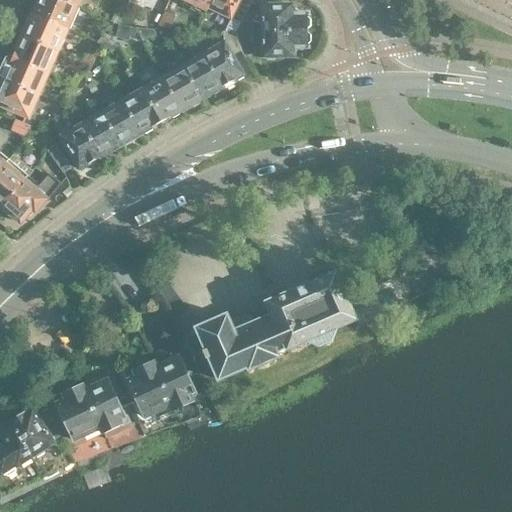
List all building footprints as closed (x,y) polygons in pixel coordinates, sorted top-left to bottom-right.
[(61,0),(38,0),(32,13),(70,30),(79,8),(61,0)] [(61,0),(79,8),(82,0),(61,0)] [(167,4),(160,0),(159,0),(155,8),(163,13),(167,4)] [(179,0),(206,13),(207,9),(211,0),(179,0)] [(211,0),(207,9),(231,21),(240,25),(242,19),(250,0),(211,0)] [(261,5),(262,23),(262,32),(307,31),(307,29),(310,26),(309,21),(307,18),(307,14),(304,14),(300,12),(296,14),(291,14),(291,5),(275,6),(272,3),(266,3),(263,5),(261,5)] [(32,13),(23,35),(60,52),(70,30),(32,13)] [(123,17),(114,13),(109,22),(119,26),(123,17)] [(175,17),(165,13),(159,27),(168,31),(175,17)] [(240,25),(236,33),(251,33),(251,23),(242,19),(240,25)] [(131,29),(119,26),(116,38),(128,41),(131,29)] [(142,43),(155,35),(152,30),(134,28),(142,43)] [(307,31),(262,32),(262,57),(264,57),(267,60),(273,60),(276,57),(292,57),(292,48),(297,48),(300,50),(303,48),(307,47),(307,44),(310,42),(310,35),(307,33),(307,31)] [(224,41),(201,53),(221,88),(223,86),(226,87),(232,84),(233,80),(241,76),(231,57),(233,55),(240,51),(236,33),(223,32),(224,41)] [(251,33),(236,33),(240,51),(244,58),(254,53),(254,33),(251,33)] [(98,42),(102,46),(109,37),(105,34),(98,42)] [(23,35),(13,57),(50,74),(60,52),(23,35)] [(111,37),(105,45),(109,52),(117,47),(111,37)] [(83,62),(89,66),(95,56),(89,52),(83,62)] [(201,53),(181,65),(200,99),(210,94),(213,95),(219,92),(220,88),(221,88),(201,53)] [(13,57),(3,80),(40,96),(50,74),(13,57)] [(181,65),(161,77),(180,111),(190,105),(193,107),(198,103),(199,100),(200,99),(181,65)] [(82,77),(75,73),(70,81),(77,86),(82,77)] [(161,77),(140,89),(160,123),(170,117),(173,118),(178,115),(179,111),(180,111),(161,77)] [(40,96),(3,80),(0,87),(0,105),(31,118),(40,96)] [(77,86),(70,81),(60,95),(67,100),(77,86)] [(87,89),(92,97),(97,94),(92,86),(87,89)] [(140,89),(120,100),(121,102),(140,134),(142,133),(145,134),(151,131),(151,128),(160,123),(140,89)] [(120,100),(100,112),(119,146),(122,144),(125,146),(131,142),(132,139),(140,134),(121,102),(120,100)] [(100,112),(80,123),(100,157),(102,156),(105,157),(111,154),(112,150),(119,146),(100,112)] [(26,138),(30,128),(17,123),(13,133),(26,138)] [(61,136),(63,140),(79,169),(88,164),(91,165),(98,161),(98,158),(100,157),(80,123),(63,133),(64,135),(61,136)] [(0,170),(4,166),(18,149),(0,133),(0,170)] [(55,145),(48,150),(47,151),(63,174),(71,168),(55,145)] [(4,166),(0,170),(0,206),(1,208),(23,182),(37,165),(18,149),(4,166)] [(23,182),(1,208),(20,223),(32,210),(35,212),(44,201),(45,202),(60,184),(37,165),(23,182)] [(169,280),(158,258),(139,267),(154,288),(169,280)] [(230,325),(226,315),(196,328),(200,339),(186,345),(203,384),(217,377),(218,380),(248,367),(249,370),(279,357),(278,352),(287,348),(288,350),(308,340),(320,345),(331,341),(335,329),(356,319),(336,272),(332,274),(311,284),(310,282),(292,290),(293,292),(267,302),(270,314),(244,326),(241,320),(230,325)] [(181,356),(155,368),(172,408),(175,414),(193,406),(191,400),(196,397),(189,382),(192,380),(181,356)] [(172,408),(155,368),(152,362),(135,370),(137,376),(125,381),(135,402),(137,401),(146,420),(172,408)] [(111,378),(84,391),(99,427),(102,433),(120,425),(118,419),(122,417),(115,401),(121,398),(111,378)] [(99,427),(84,391),(81,385),(64,393),(66,399),(54,405),(63,426),(66,425),(73,440),(77,438),(99,427)] [(25,412),(10,422),(32,459),(52,446),(51,445),(54,443),(41,423),(42,422),(37,415),(37,416),(33,409),(26,413),(25,412)] [(0,475),(4,473),(5,474),(8,476),(15,472),(15,468),(16,469),(32,459),(10,422),(0,427),(0,444),(2,448),(0,449),(0,475)]
